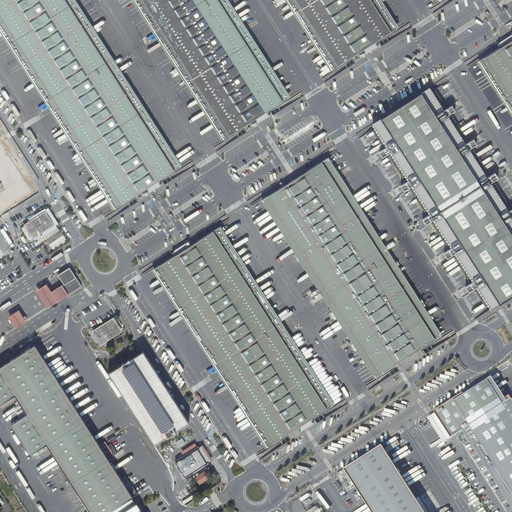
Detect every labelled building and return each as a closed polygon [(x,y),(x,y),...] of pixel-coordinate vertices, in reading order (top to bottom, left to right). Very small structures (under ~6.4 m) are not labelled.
[(0,0),(0,27),(115,208),(180,167),(72,0),(0,0)] [(225,0),(135,0),(224,139),(288,98),(225,0)] [(378,0),(287,0),(332,69),(397,28),(378,0)] [(507,40),(511,36),(511,35),(496,44),(497,45),(506,39),(507,40)] [(511,36),(507,40),(506,39),(497,45),(499,48),(485,57),(511,98),(511,36)] [(511,114),(511,98),(485,57),(478,62),(511,114)] [(492,309),(511,295),(511,217),(511,216),(511,208),(508,211),(490,183),(498,177),(495,172),(487,177),(468,149),(477,144),(473,138),(465,144),(447,115),(455,110),(452,105),(444,110),(429,87),(373,123),(388,146),(379,151),(383,156),(391,151),(409,180),(401,185),(404,190),(412,185),(431,213),(422,219),(426,224),(434,218),(452,247),(444,252),(447,258),(455,252),(474,281),(465,286),(469,291),(477,286),(492,309)] [(385,251),(393,264),(396,262),(387,249),(328,157),(326,159),(360,212),(361,211),(366,218),(364,219),(382,247),(384,246),(386,250),(385,251)] [(432,319),(430,315),(430,316),(427,317),(421,308),(424,306),(420,299),(417,301),(395,267),(398,265),(396,262),(393,264),(385,251),(386,250),(384,246),(382,247),(364,219),(366,218),(361,211),(360,212),(326,159),(264,198),(298,252),(296,253),(301,260),(302,259),(321,288),(319,289),(322,293),(323,292),(333,306),(330,308),(334,315),(337,313),(355,341),(352,343),(357,350),(359,348),(365,357),(362,359),(364,362),(367,360),(378,376),(439,337),(429,321),(432,319)] [(261,200),(318,290),(319,289),(321,288),(302,259),(301,260),(296,253),(298,252),(264,198),(261,200)] [(29,222),(24,226),(31,238),(33,237),(37,244),(59,231),(55,225),(58,224),(48,208),(45,209),(44,208),(27,220),(29,222)] [(220,226),(213,231),(327,409),(334,404),(220,226)] [(174,256),(159,265),(273,443),(327,409),(213,231),(189,246),(186,242),(173,250),(174,252),(172,253),(174,256)] [(393,241),(385,246),(387,249),(395,244),(393,241)] [(273,443),(159,265),(152,270),(266,448),(273,443)] [(395,267),(417,301),(420,300),(398,265),(395,267)] [(62,286),(67,294),(81,286),(69,267),(69,268),(58,275),(57,275),(63,285),(62,286)] [(46,284),(35,291),(46,308),(67,294),(62,286),(61,285),(51,291),(46,284)] [(318,290),(311,294),(313,298),(322,293),(319,289),(318,290)] [(321,293),(330,308),(333,306),(323,292),(322,293),(321,293)] [(421,308),(427,317),(430,316),(430,315),(424,306),(421,308)] [(18,309),(7,316),(15,328),(25,321),(18,309)] [(334,315),(352,343),(355,341),(337,313),(334,315)] [(112,318),(91,331),(100,345),(121,331),(112,318)] [(429,321),(439,337),(442,335),(432,319),(429,321)] [(121,479),(106,455),(112,452),(105,441),(99,445),(35,344),(0,366),(0,404),(15,395),(18,401),(27,414),(20,418),(11,424),(31,454),(33,453),(34,455),(38,453),(38,454),(45,450),(43,447),(46,444),(89,510),(89,511),(103,511),(132,495),(126,487),(123,482),(121,479)] [(357,350),(363,359),(365,357),(359,348),(357,350)] [(150,362),(145,354),(111,376),(156,447),(190,426),(150,362)] [(375,378),(378,376),(367,360),(365,362),(375,378)] [(503,403),(488,379),(464,394),(463,392),(434,411),(451,437),(470,426),(503,403)] [(511,437),(511,398),(503,403),(470,426),(488,454),(511,437)] [(27,414),(18,401),(15,403),(16,405),(13,406),(20,418),(27,414)] [(511,437),(488,454),(511,491),(511,437)] [(425,511),(410,488),(382,445),(345,469),(336,474),(343,485),(352,480),(359,492),(358,492),(358,494),(359,496),(361,496),(362,496),(372,511),(425,511)] [(182,460),(177,464),(184,476),(190,472),(192,475),(209,465),(208,463),(210,462),(201,446),(198,447),(197,446),(180,457),(182,460)] [(140,511),(134,502),(119,511),(140,511)]
